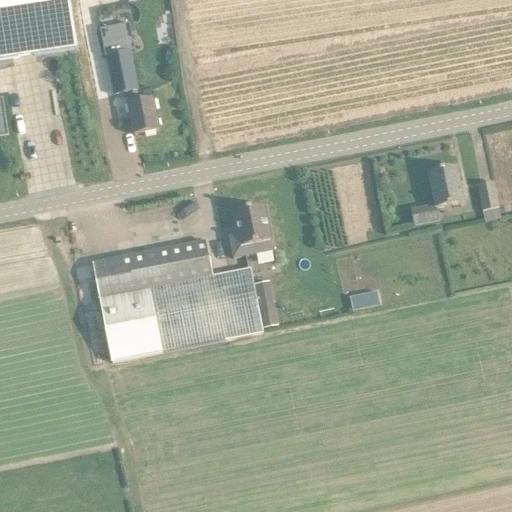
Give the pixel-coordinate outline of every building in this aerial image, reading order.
[(0,0),(0,61),(77,50),(68,0),(0,0)] [(127,103),(134,135),(158,130),(152,98),(151,98),(149,87),(137,89),(129,51),(113,55),(111,44),(88,49),(98,97),(113,94),(114,95),(126,93),(127,103)] [(416,225),(438,221),(439,221),(437,209),(463,203),(456,167),(428,172),(434,204),(412,209),(416,225)] [(482,211),(498,208),(493,183),(477,186),(482,211)] [(228,236),(232,259),(272,251),(263,206),(233,212),(238,234),(228,236)] [(213,277),(206,241),(92,264),(111,363),(263,333),(250,269),(213,277)] [(377,292),(351,296),(353,309),(380,305),(377,292)]
